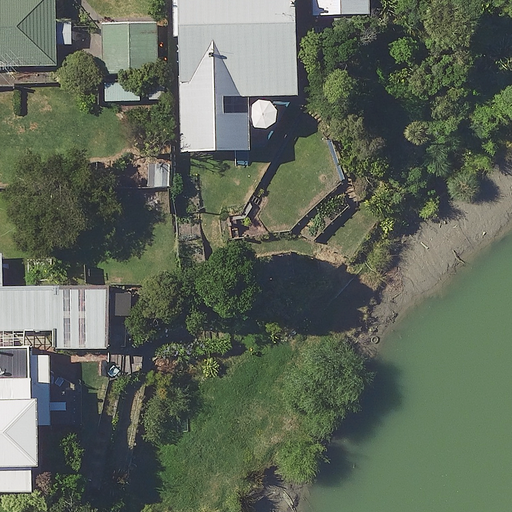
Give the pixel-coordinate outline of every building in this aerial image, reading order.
[(46,0),(0,0),(0,69),(46,70),(46,0)] [(301,0),(185,0),(184,158),(254,159),(255,102),(300,103),(301,0)] [(372,22),(372,0),(314,0),(315,22),(372,22)] [(161,23),(106,21),(105,49),(86,48),(85,77),(160,79),(161,23)] [(0,340),(0,498),(38,500),(44,355),(44,342),(0,340)]
